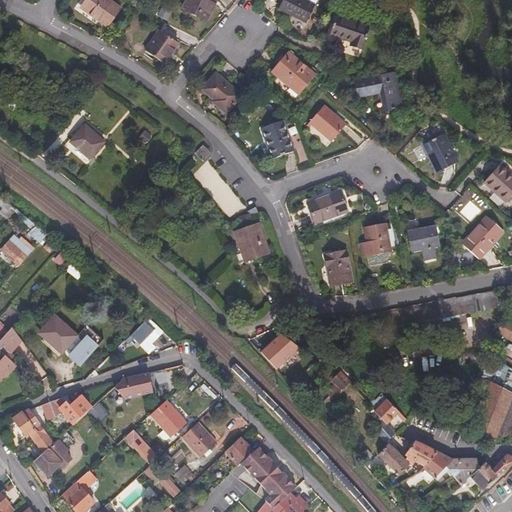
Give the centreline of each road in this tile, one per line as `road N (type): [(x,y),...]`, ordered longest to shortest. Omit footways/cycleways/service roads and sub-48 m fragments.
road 1 (residential): [(338,511),(190,363),(172,358),(0,416)]
road 2 (residential): [(269,193),(307,297),(324,305),(511,277)]
road 3 (residential): [(269,193),(345,166),(407,176),(444,201)]
road 4 (residential): [(164,92),(229,145),(269,193)]
road 5 (residential): [(37,20),(164,92)]
